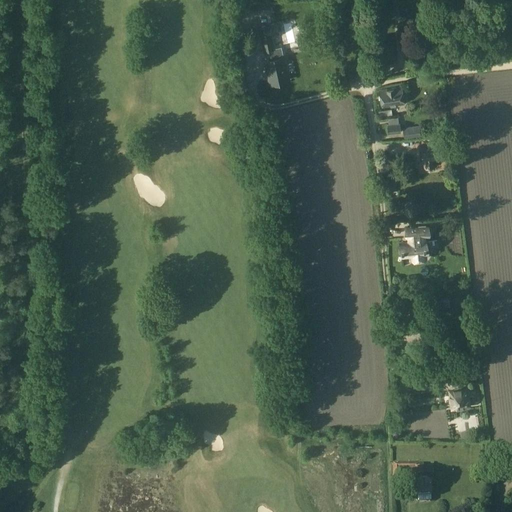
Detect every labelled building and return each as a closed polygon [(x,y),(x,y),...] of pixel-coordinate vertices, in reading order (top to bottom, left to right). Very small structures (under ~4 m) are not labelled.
[(270,26),(260,27),(263,51),(267,51),(269,50),(271,59),(269,59),(265,60),(270,83),(289,79),(284,56),(281,57),(280,49),(273,50),(271,35),(279,34),(277,24),(270,26)] [(393,57),(381,59),(382,67),(394,65),(393,57)] [(402,86),(379,90),(381,107),(404,103),(402,86)] [(400,123),(387,125),(389,134),(401,133),(400,123)] [(418,127),(402,129),(403,140),(419,137),(418,127)] [(421,150),(419,150),(420,161),(422,161),(423,166),(435,164),(441,163),(440,158),(444,158),(442,144),(421,146),(421,150)] [(415,163),(406,166),(411,181),(421,177),(415,163)] [(407,205),(396,207),(397,214),(408,213),(407,205)] [(410,242),(400,243),(401,257),(412,256),(412,260),(426,258),(426,254),(427,254),(426,248),(428,248),(428,246),(426,246),(426,240),(425,240),(424,235),(429,235),(428,226),(407,228),(406,228),(407,237),(408,237),(407,237),(409,237),(410,242)] [(463,372),(447,374),(448,384),(454,383),(455,384),(455,388),(455,390),(450,391),(452,408),(467,406),(469,406),(469,403),(473,403),(475,401),(474,398),(473,397),(468,397),(468,395),(466,395),(465,389),(460,390),(460,387),(460,386),(459,384),(464,383),(463,372)] [(428,374),(408,376),(410,389),(429,387),(428,374)] [(393,464),(393,485),(400,485),(400,473),(423,473),(427,473),(427,465),(423,465),(393,464)] [(431,482),(414,483),(414,490),(417,490),(417,497),(431,496),(431,482)]
